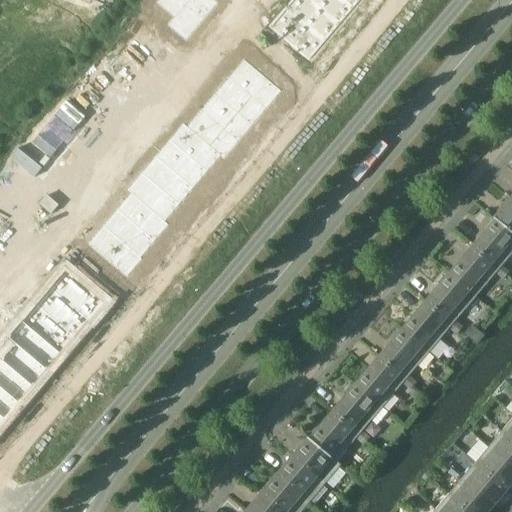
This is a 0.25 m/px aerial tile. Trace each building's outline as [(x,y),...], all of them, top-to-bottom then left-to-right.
[(79,0),(73,0),(60,16),(73,27),(89,8),(79,0)] [(157,0),(154,5),(172,20),(189,0),(157,0)] [(211,0),(189,0),(172,20),(190,36),(217,5),(211,0)] [(308,0),(306,0),(293,16),(324,42),(338,25),(308,0)] [(339,0),(308,0),(338,25),(352,10),(339,0)] [(339,0),(352,10),(359,0),(339,0)] [(44,6),(39,17),(46,21),(51,10),(44,6)] [(293,16),(278,34),(309,60),(324,42),(293,16)] [(206,43),(198,53),(205,58),(212,49),(206,43)] [(133,52),(128,58),(137,66),(142,60),(133,52)] [(198,53),(190,62),(197,67),(205,58),(198,53)] [(142,60),(137,66),(146,74),(151,67),(142,60)] [(251,66),(236,84),(267,110),(282,92),(251,66)] [(178,76),(170,85),(176,91),(184,82),(178,76)] [(236,84),(222,101),(253,127),(267,110),(236,84)] [(170,85),(162,94),(169,100),(176,91),(170,85)] [(222,101),(208,117),(239,143),(253,127),(222,101)] [(150,109),(142,118),(148,124),(156,114),(150,109)] [(191,130),(190,131),(225,160),(239,143),(208,117),(194,133),(191,130)] [(142,118),(134,127),(140,133),(148,124),(142,118)] [(190,131),(176,147),(207,173),(220,158),(224,161),(225,160),(190,131)] [(122,142),(114,151),(120,156),(128,147),(122,142)] [(176,147),(162,163),(193,190),(207,173),(176,147)] [(114,151),(106,160),(112,165),(120,156),(114,151)] [(162,163),(148,180),(179,206),(193,190),(162,163)] [(93,174),(85,184),(92,189),(100,180),(93,174)] [(148,180),(134,196),(169,226),(170,225),(166,222),(179,206),(148,180)] [(85,184),(78,193),(84,198),(92,189),(85,184)] [(47,195),(39,204),(51,215),(59,206),(47,195)] [(137,200),(124,216),(155,242),(169,226),(134,196),(134,197),(137,200)] [(494,219),(495,220),(511,233),(511,202),(509,200),(494,219)] [(59,214),(51,224),(57,229),(65,220),(59,214)] [(124,216),(110,233),(143,260),(143,259),(142,258),(155,242),(124,216)] [(511,233),(495,220),(472,247),(506,276),(510,272),(502,266),(511,254),(511,233)] [(110,233),(95,251),(127,278),(143,260),(110,233)] [(38,238),(31,247),(37,253),(45,244),(38,238)] [(472,247),(449,274),(476,297),(496,274),(503,280),(506,276),(472,247)] [(12,269),(4,278),(10,284),(18,274),(12,269)] [(426,302),(460,331),(463,327),(455,321),(476,297),(449,274),(426,302)] [(73,277),(57,295),(90,322),(105,304),(73,277)] [(4,278),(0,282),(0,290),(3,293),(10,284),(4,278)] [(57,295),(43,311),(74,338),(88,322),(89,323),(90,322),(57,295)] [(429,352),(449,329),(457,335),(460,331),(426,302),(402,329),(429,352)] [(43,311),(29,328),(60,354),(74,338),(43,311)] [(29,328),(15,344),(46,371),(60,354),(29,328)] [(402,329),(379,357),(413,386),(417,382),(409,376),(429,352),(402,329)] [(15,344),(2,361),(33,387),(46,371),(15,344)] [(410,390),(413,386),(379,357),(356,384),(383,407),(403,383),(410,390)] [(2,361),(0,362),(0,387),(19,404),(33,387),(2,361)] [(356,384),(333,412),(367,441),(370,437),(362,431),(383,407),(356,384)] [(0,387),(0,416),(5,420),(19,404),(0,387)] [(333,412),(310,439),(309,439),(336,462),(356,439),(363,445),(367,441),(333,412)] [(511,419),(502,432),(511,440),(511,419)] [(511,440),(502,432),(488,448),(511,467),(511,440)] [(308,438),(292,457),(325,484),(341,465),(336,462),(309,439),(310,439),(308,438)] [(511,467),(488,448),(475,463),(507,490),(511,484),(511,467)] [(292,457),(277,475),(309,502),(317,509),(321,505),(313,498),(325,484),(292,457)] [(475,463),(462,479),(494,506),(507,490),(475,463)] [(301,511),(309,502),(277,475),(261,493),(283,511),(301,511)] [(462,479),(449,494),(469,511),(488,511),(494,506),(462,479)] [(283,511),(261,493),(246,511),(283,511)] [(469,511),(449,494),(436,510),(438,511),(469,511)]
